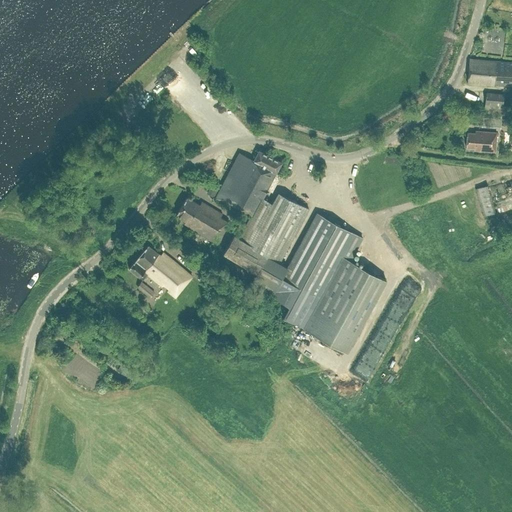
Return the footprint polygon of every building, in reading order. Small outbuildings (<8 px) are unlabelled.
[(479,33),(500,38),(501,32),(480,27),(479,33)] [(172,53),(177,59),(190,48),(185,42),(172,53)] [(511,85),(511,62),(496,61),(469,58),(467,83),(511,85)] [(186,82),(194,77),(187,68),(180,73),(186,82)] [(488,106),(499,108),(501,101),(490,98),(488,106)] [(473,149),(494,151),(496,132),(479,130),(478,133),(466,132),(465,147),(473,147),(473,149)] [(239,152),(214,197),(238,211),(233,219),(240,222),(222,254),(256,273),(250,282),(289,305),(282,315),(347,350),(385,279),(350,260),(363,237),(316,212),(287,266),(279,262),(308,208),(278,192),(272,203),(262,197),(281,162),(258,150),(253,160),(239,152)] [(511,206),(511,182),(511,178),(487,185),(487,184),(475,188),(483,216),(493,212),(511,206)] [(186,196),(175,214),(185,220),(184,223),(190,226),(189,227),(208,238),(216,243),(229,222),(219,216),(221,213),(201,201),(199,204),(186,196)] [(147,244),(128,267),(142,279),(147,273),(162,286),(163,285),(167,288),(166,289),(169,292),(172,288),(178,293),(192,276),(162,252),(160,255),(147,244)] [(141,280),(136,287),(149,297),(154,291),(141,280)] [(66,322),(59,334),(66,338),(73,327),(66,322)] [(377,325),(359,354),(370,360),(387,332),(377,325)] [(292,340),(289,348),(301,353),(304,345),(292,340)] [(306,348),(313,355),(317,351),(311,344),(306,348)] [(124,358),(116,369),(127,377),(128,376),(133,380),(140,370),(124,358)]
